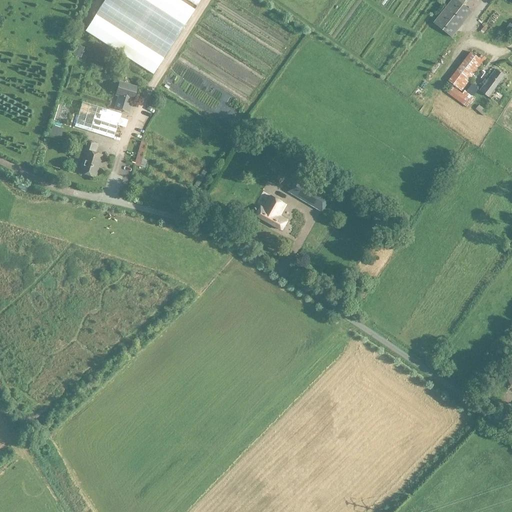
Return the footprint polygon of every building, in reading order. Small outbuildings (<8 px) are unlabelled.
[(179,0),(104,0),(84,31),(153,74),(194,9),(179,0)] [(453,38),(473,13),(463,5),(456,0),(452,0),(434,23),(453,38)] [(509,39),(511,33),(511,24),(510,23),(503,35),(509,39)] [(77,50),(79,42),(73,40),(71,49),(77,50)] [(93,48),(91,53),(99,56),(101,51),(93,48)] [(471,52),(448,81),(462,91),(487,58),(482,54),(479,58),(471,52)] [(158,78),(196,96),(201,84),(164,67),(158,78)] [(131,69),(128,76),(138,79),(141,72),(131,69)] [(482,83),(485,85),(480,91),(488,97),(505,76),(496,69),(488,80),(485,79),(482,83)] [(120,83),(116,95),(119,96),(115,109),(125,112),(129,99),(132,100),(136,87),(120,83)] [(466,91),(473,96),(478,89),(477,88),(478,86),(473,83),(466,91)] [(447,93),(468,108),(475,99),(474,99),(475,98),(465,90),(462,94),(452,86),(447,93)] [(113,139),(121,114),(82,102),(74,127),(113,139)] [(81,158),(84,159),(79,173),(94,178),(101,155),(94,153),(97,144),(86,141),(81,158)] [(135,160),(140,145),(135,143),(129,158),(135,160)] [(330,198),(332,195),(313,183),(311,187),(297,178),(288,192),(322,213),(331,199),(330,198)] [(256,216),(282,231),(288,221),(280,216),(286,205),(271,196),(264,209),(261,207),(256,216)] [(243,217),(250,221),(253,215),(246,211),(243,217)] [(501,373),(505,368),(498,362),(494,368),(501,373)]
